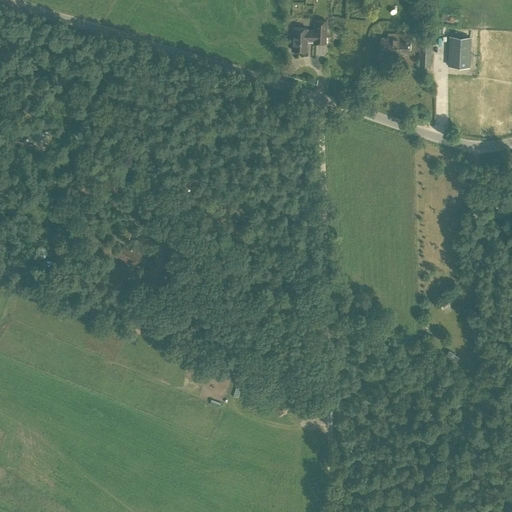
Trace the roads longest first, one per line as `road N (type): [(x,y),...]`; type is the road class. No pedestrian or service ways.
road 1 (unclassified): [(511,143),(471,147),(0,3)]
road 2 (track): [(471,147),(480,298),(497,332),(511,340)]
